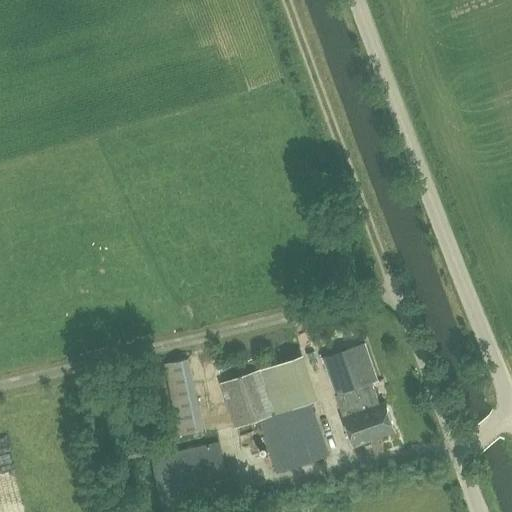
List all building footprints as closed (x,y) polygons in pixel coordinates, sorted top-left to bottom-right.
[(336,396),(337,396),(373,383),(379,381),(380,381),(366,342),(322,357),(336,396)] [(189,356),(166,361),(182,438),(205,433),(189,356)] [(261,369),(276,413),(312,401),(314,400),(299,356),(261,369)] [(276,413),(261,369),(220,382),(236,428),(259,420),(277,473),(330,455),(312,401),(276,413)] [(337,396),(336,396),(344,418),(345,418),(346,418),(381,405),(373,383),(337,396)] [(386,404),(381,405),(346,418),(355,445),(395,431),(386,404)] [(152,456),(164,510),(233,495),(220,440),(152,456)] [(30,511),(30,498),(14,499),(14,511),(30,511)]
